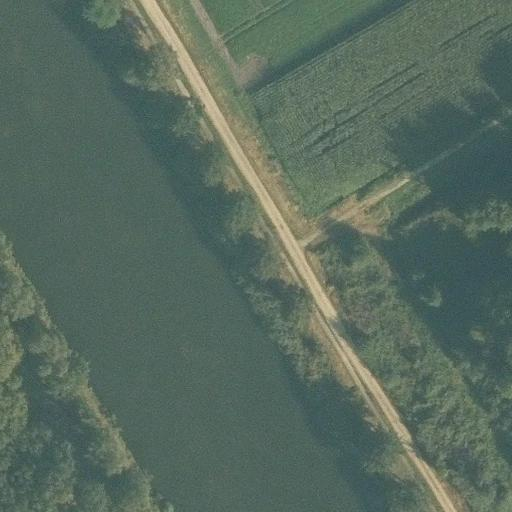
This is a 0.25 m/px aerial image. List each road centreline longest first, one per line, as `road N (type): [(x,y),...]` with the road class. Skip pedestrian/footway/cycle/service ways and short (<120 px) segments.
road 1 (track): [(293,251),(450,511)]
road 2 (track): [(146,0),(293,251)]
road 3 (unclassified): [(103,511),(0,336)]
